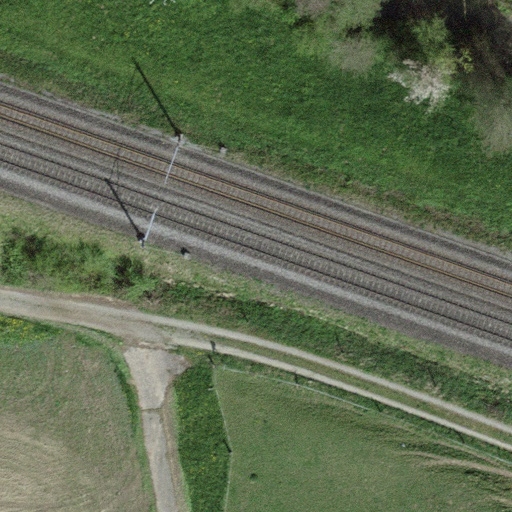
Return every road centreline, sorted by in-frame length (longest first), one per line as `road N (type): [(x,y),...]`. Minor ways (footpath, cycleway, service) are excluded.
road 1 (track): [(0,306),(240,348),(511,436)]
road 2 (track): [(148,333),(166,511)]
